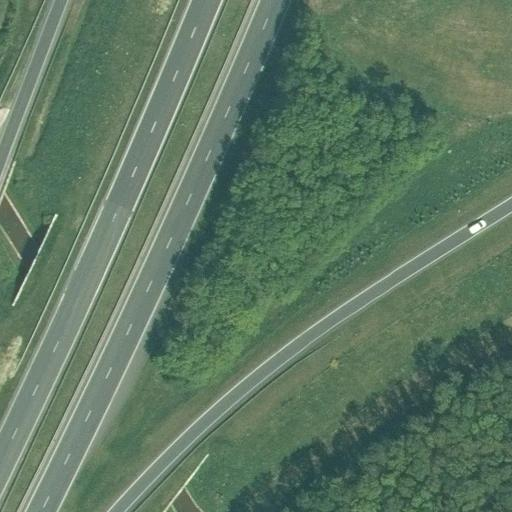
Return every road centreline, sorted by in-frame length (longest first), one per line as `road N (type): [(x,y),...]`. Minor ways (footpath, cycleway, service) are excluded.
road 1 (trunk): [(41,511),(274,0)]
road 2 (trunk): [(206,0),(0,469)]
road 3 (trunk): [(116,511),(211,415),(316,332),(511,205)]
road 4 (trunk): [(60,0),(0,154)]
